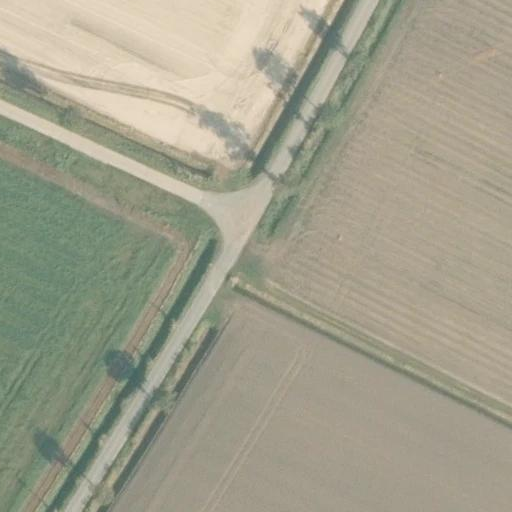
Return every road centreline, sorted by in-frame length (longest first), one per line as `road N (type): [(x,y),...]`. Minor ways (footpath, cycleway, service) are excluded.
road 1 (tertiary): [(69,511),(246,221)]
road 2 (unclassified): [(246,221),(0,107)]
road 3 (tertiary): [(246,221),(369,0)]
